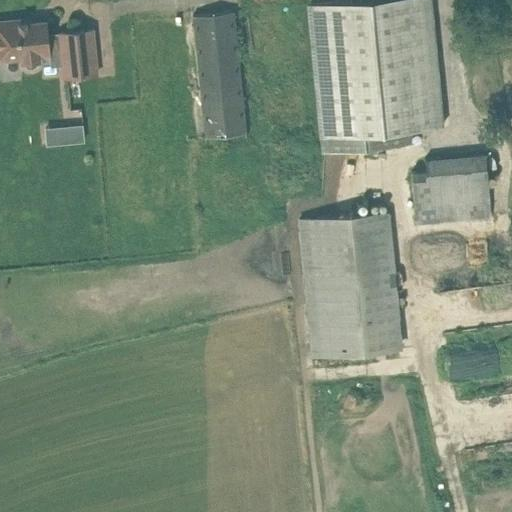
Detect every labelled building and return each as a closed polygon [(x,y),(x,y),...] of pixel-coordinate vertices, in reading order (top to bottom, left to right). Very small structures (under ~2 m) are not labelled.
[(444,124),(430,0),(343,0),(310,3),(325,150),(408,142),(406,128),(444,124)] [(194,34),(207,134),(246,130),(235,31),(234,11),(193,15),(194,34)] [(49,54),(50,65),(63,63),(64,76),(96,73),(92,29),(59,32),(60,36),(47,37),(45,21),(29,23),(29,18),(0,21),(0,59),(22,57),(22,61),(23,61),(24,65),(27,67),(31,68),(35,66),(37,63),(38,59),(39,59),(38,55),(49,54)] [(82,123),(45,126),(46,143),(83,139),(82,123)] [(415,223),(491,217),(485,152),(423,157),(424,169),(410,170),(415,223)] [(300,220),(310,359),(403,353),(393,214),(300,220)]
